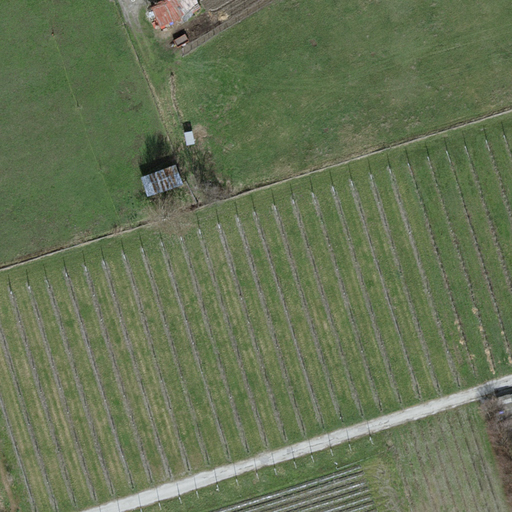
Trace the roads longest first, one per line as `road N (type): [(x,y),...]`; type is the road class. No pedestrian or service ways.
road 1 (track): [(103,511),(511,385)]
road 2 (track): [(122,0),(184,166)]
